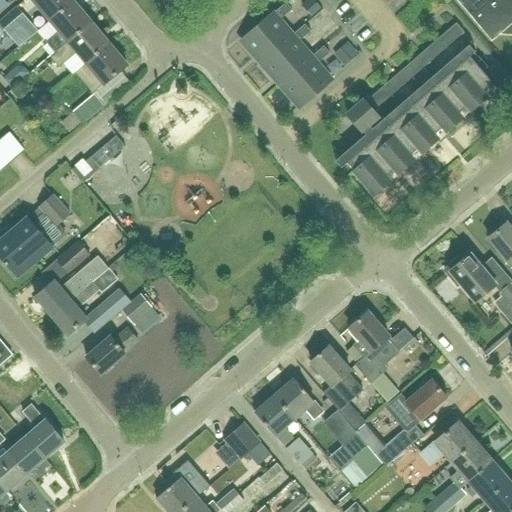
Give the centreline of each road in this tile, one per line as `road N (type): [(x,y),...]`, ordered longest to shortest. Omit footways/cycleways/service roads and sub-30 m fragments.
road 1 (residential): [(381,262),(135,468)]
road 2 (residential): [(381,262),(202,46)]
road 3 (residential): [(0,209),(171,53)]
road 4 (residential): [(135,468),(0,303)]
road 5 (residential): [(511,407),(381,262)]
road 6 (residential): [(511,156),(381,262)]
